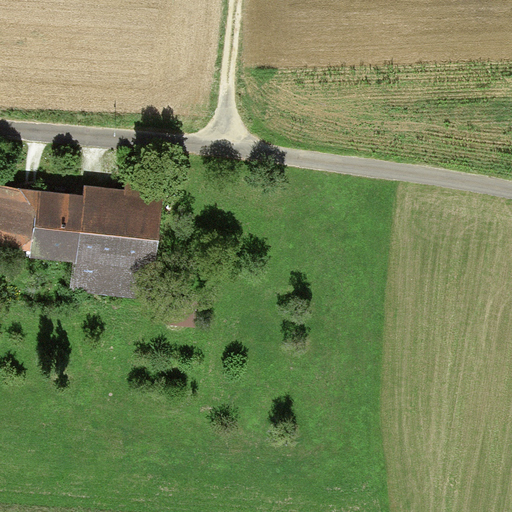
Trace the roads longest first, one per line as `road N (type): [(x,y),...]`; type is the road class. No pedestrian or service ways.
road 1 (unclassified): [(0,132),(217,149),(511,193)]
road 2 (track): [(217,149),(232,0)]
